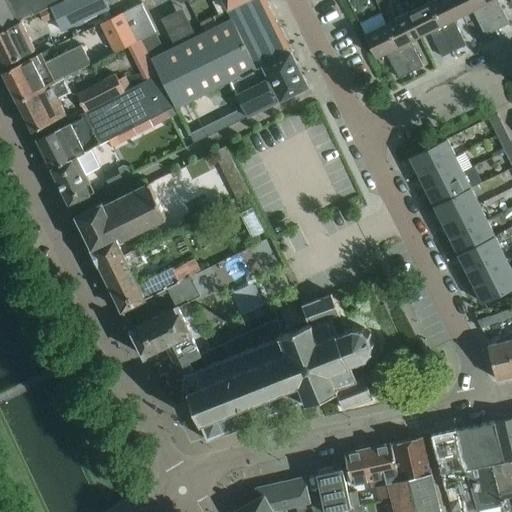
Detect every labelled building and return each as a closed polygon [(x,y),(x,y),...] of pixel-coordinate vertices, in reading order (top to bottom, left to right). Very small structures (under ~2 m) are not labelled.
[(61,0),(0,0),(0,30),(21,20),(39,11),(61,0)] [(113,16),(109,7),(105,0),(61,0),(39,11),(44,21),(56,15),(62,30),(102,11),(106,19),(113,16)] [(176,107),(231,79),(291,50),(290,48),(283,36),(284,36),(266,0),(246,0),(227,9),(232,19),(219,25),(205,32),(171,49),(171,48),(165,51),(166,52),(152,58),(159,73),(176,107)] [(222,0),(227,9),(246,0),(222,0)] [(454,50),(466,44),(453,18),(462,14),(455,0),(432,0),(430,1),(454,50)] [(455,0),(462,14),(472,9),(485,35),(496,29),(482,0),(455,0)] [(482,0),(496,29),(509,23),(497,0),(482,0)] [(454,50),(430,1),(409,12),(420,35),(429,30),(442,56),(454,50)] [(114,51),(142,38),(156,32),(141,2),(113,16),(106,19),(100,22),(114,51)] [(218,13),(215,15),(219,25),(232,19),(227,9),(218,13)] [(411,71),(423,65),(410,40),(420,35),(409,12),(387,22),(411,71)] [(0,63),(1,65),(19,56),(35,48),(21,20),(0,30),(0,63)] [(411,71),(387,22),(365,33),(376,56),(386,52),(399,77),(411,71)] [(166,52),(165,51),(156,32),(142,38),(152,58),(166,52)] [(353,52),(367,48),(363,35),(349,39),(353,52)] [(91,63),(82,43),(45,61),(41,52),(33,56),(32,56),(3,70),(18,99),(51,83),(50,82),(63,76),(91,63)] [(309,85),(291,50),(231,79),(248,115),(309,85)] [(85,110),(131,87),(125,75),(119,78),(116,72),(76,92),(85,110)] [(179,112),(176,107),(159,73),(131,87),(85,110),(86,114),(37,138),(52,168),(92,148),(109,140),(133,128),(150,119),(168,110),(171,116),(179,112)] [(63,76),(51,83),(18,99),(33,130),(66,114),(58,98),(71,92),(63,76)] [(313,105),(328,102),(325,89),(310,92),(313,105)] [(153,125),(171,116),(168,110),(150,119),(153,125)] [(498,134),(507,130),(497,113),(489,117),(498,134)] [(112,147),(137,135),(133,128),(109,140),(112,147)] [(505,149),(511,145),(511,140),(507,130),(498,134),(505,149)] [(418,172),(455,154),(447,138),(410,156),(418,172)] [(237,198),(249,193),(226,145),(214,151),(237,198)] [(69,203),(94,191),(85,173),(100,166),(92,148),(52,168),(69,203)] [(426,188),(463,170),(455,154),(418,172),(426,188)] [(109,184),(122,177),(117,167),(104,174),(109,184)] [(434,205),(471,186),(463,170),(426,188),(434,205)] [(166,216),(158,200),(149,182),(104,204),(103,200),(75,214),(99,264),(123,253),(114,236),(118,234),(120,239),(166,216)] [(443,221),(479,202),(471,186),(434,205),(443,221)] [(451,237),(487,219),(479,202),(443,221),(451,237)] [(459,253),(496,235),(487,219),(451,237),(459,253)] [(467,270),(504,251),(496,235),(459,253),(467,270)] [(475,286),(511,267),(504,251),(467,270),(475,286)] [(137,282),(123,253),(99,264),(122,310),(141,300),(168,287),(180,281),(179,280),(172,265),(137,282)] [(483,302),(509,289),(511,287),(511,268),(511,267),(475,286),(483,302)] [(176,304),(131,328),(145,356),(166,345),(177,366),(178,365),(183,373),(181,374),(182,376),(184,375),(183,383),(181,384),(182,386),(184,385),(189,390),(188,390),(189,391),(187,391),(188,393),(189,393),(200,419),(198,420),(199,422),(200,421),(206,436),(205,437),(205,438),(207,438),(208,438),(209,440),(211,439),(210,437),(222,433),(223,435),(224,434),(224,432),(238,426),(239,428),(241,428),(240,425),(255,420),(255,422),(258,421),(257,419),(272,413),(273,415),(274,415),(274,412),(289,407),(290,409),(292,408),(291,406),(304,401),(306,401),(307,403),(309,402),(309,400),(315,398),(317,403),(331,398),(329,392),(335,390),(335,392),(337,391),(343,408),(373,397),(359,362),(359,360),(365,358),(366,359),(368,358),(366,356),(370,351),(372,352),(373,350),(371,349),(372,343),(374,343),(374,340),(372,341),(369,335),(371,333),(370,332),(368,333),(363,329),(364,327),(362,326),(361,328),(355,327),(354,325),(352,325),(352,327),(346,329),(346,327),(345,328),(331,293),(301,305),(306,318),(284,326),(287,335),(281,337),(275,322),(223,344),(201,354),(191,333),(178,306),(200,294),(197,287),(174,299),(176,304)] [(511,307),(496,313),(485,317),(488,324),(497,321),(511,315),(511,307)] [(496,378),(511,374),(511,338),(508,340),(488,345),(496,378)] [(503,458),(511,456),(511,415),(493,419),(503,458)] [(511,456),(503,458),(493,419),(457,428),(472,498),(474,497),(477,510),(509,501),(508,497),(511,495),(511,456)] [(472,498),(457,428),(432,433),(442,478),(456,475),(462,500),(472,498)] [(440,511),(423,435),(392,442),(400,480),(388,483),(391,496),(395,511),(440,511)] [(400,480),(392,442),(344,452),(351,484),(370,480),(371,487),(376,486),(379,499),(391,496),(388,483),(400,480)] [(348,491),(346,486),(342,467),(317,473),(322,495),(310,497),(313,511),(321,511),(347,506),(348,511),(363,511),(362,503),(360,503),(356,489),(348,491)] [(313,511),(310,497),(305,476),(256,487),(258,496),(267,492),(274,504),(278,504),(279,507),(296,503),(297,511),(313,511)] [(236,511),(277,511),(274,504),(267,492),(258,496),(235,510),(236,511)]
